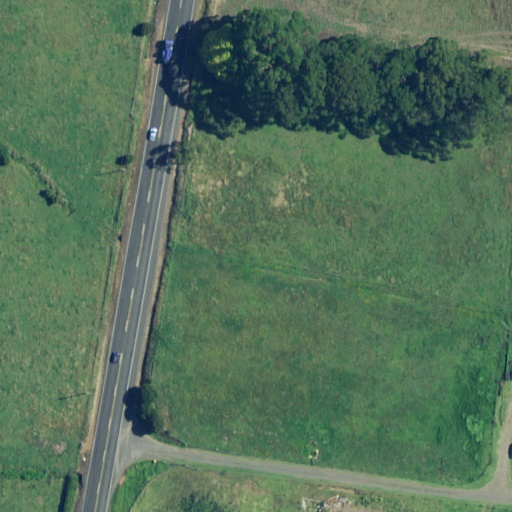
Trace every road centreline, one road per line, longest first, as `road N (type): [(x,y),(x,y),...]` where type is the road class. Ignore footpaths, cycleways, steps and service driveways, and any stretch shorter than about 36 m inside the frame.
road 1 (primary): [(181,0),(93,511)]
road 2 (unknown): [(107,435),(492,494)]
